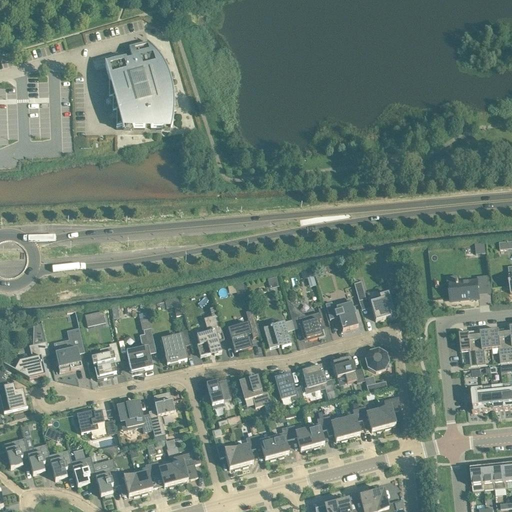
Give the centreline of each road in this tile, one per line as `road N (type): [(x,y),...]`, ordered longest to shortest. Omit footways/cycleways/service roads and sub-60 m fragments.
road 1 (primary): [(0,269),(115,264),(410,209)]
road 2 (primary): [(410,209),(0,241)]
road 3 (residential): [(187,378),(385,334),(399,345),(408,454)]
road 4 (residential): [(453,444),(442,340),(456,322),(511,316)]
road 5 (residential): [(187,378),(221,504)]
